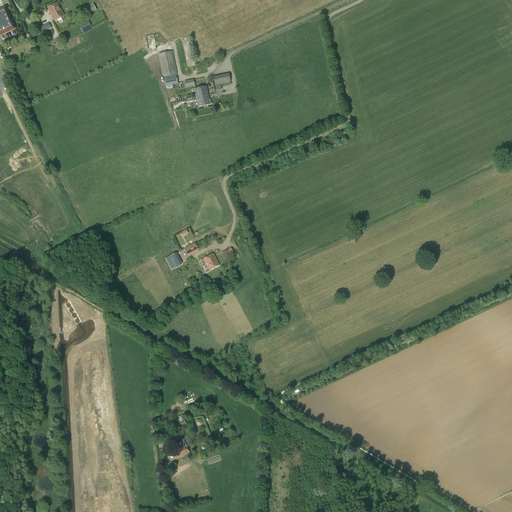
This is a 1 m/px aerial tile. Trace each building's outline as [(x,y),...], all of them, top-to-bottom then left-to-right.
[(54,22),(65,16),(57,3),(47,8),(54,22)] [(84,7),(88,16),(97,11),(92,3),(84,7)] [(0,35),(15,28),(5,8),(0,9),(0,35)] [(80,27),(83,34),(92,29),(89,22),(80,27)] [(39,28),(42,33),(51,28),(48,23),(39,28)] [(176,75),(176,74),(172,52),(158,54),(163,77),(176,75)] [(229,74),(213,77),(215,86),(231,83),(229,74)] [(176,75),(163,77),(165,86),(169,86),(172,85),(178,84),(176,75)] [(211,100),(209,100),(206,87),(181,92),(183,104),(197,101),(198,107),(211,105),(211,100)] [(184,249),(187,255),(198,250),(195,244),(184,249)] [(203,259),(209,270),(219,265),(213,254),(203,259)] [(178,259),(173,262),(176,267),(181,264),(178,259)] [(183,417),(176,420),(179,428),(186,425),(183,417)] [(178,434),(168,439),(171,443),(180,439),(178,434)] [(179,448),(172,452),(175,460),(190,453),(185,444),(178,447),(179,448)]
